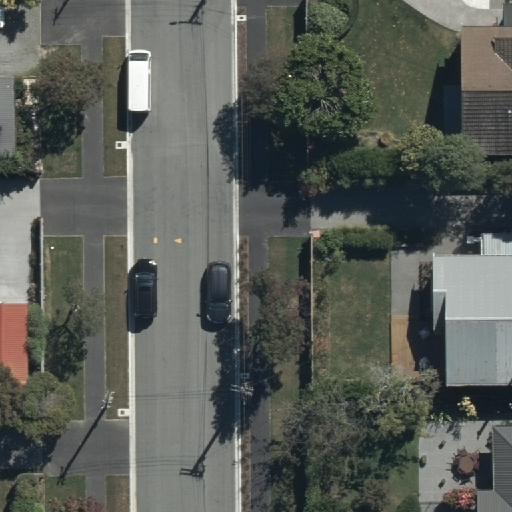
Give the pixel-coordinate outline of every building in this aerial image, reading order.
[(511,17),(462,18),(461,144),(511,143),(511,17)] [(27,69),(0,69),(0,156),(29,156),(27,69)] [(484,246),(434,246),(434,322),(449,322),(449,374),(511,375),(511,226),(484,226),(484,246)] [(0,294),(0,382),(17,382),(15,295),(0,294)] [(511,511),(511,419),(492,419),(493,484),(477,484),(478,499),(448,499),(448,511),(511,511)]
